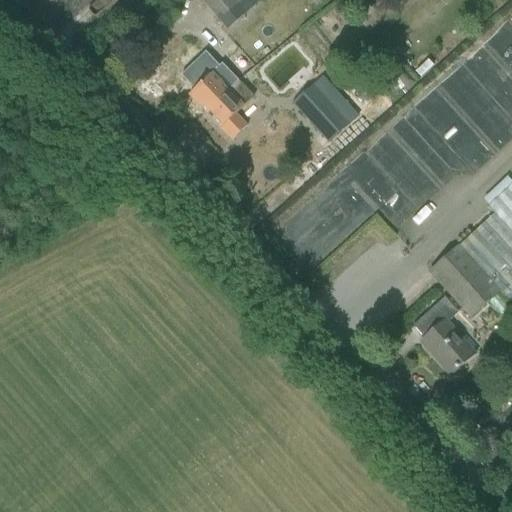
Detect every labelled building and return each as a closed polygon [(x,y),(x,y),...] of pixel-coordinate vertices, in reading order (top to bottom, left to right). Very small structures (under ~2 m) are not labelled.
[(198,0),(217,23),(243,0),(198,0)] [(314,14),(329,1),(328,0),(313,0),(307,6),(314,14)] [(295,38),(261,69),(287,98),(321,68),(295,38)] [(204,53),(179,77),(193,91),(188,97),(204,114),(238,82),(221,65),(217,67),(204,53)] [(341,75),(352,92),(364,83),(353,67),(341,75)] [(238,82),(204,114),(220,131),(231,142),(246,128),(235,116),(253,99),(238,82)] [(320,95),(300,114),(328,145),(348,126),(320,95)] [(511,186),(487,208),(494,216),(444,262),(429,275),(469,320),(484,306),(499,293),(511,307),(511,186)] [(450,377),(474,356),(445,323),(420,345),(450,377)]
